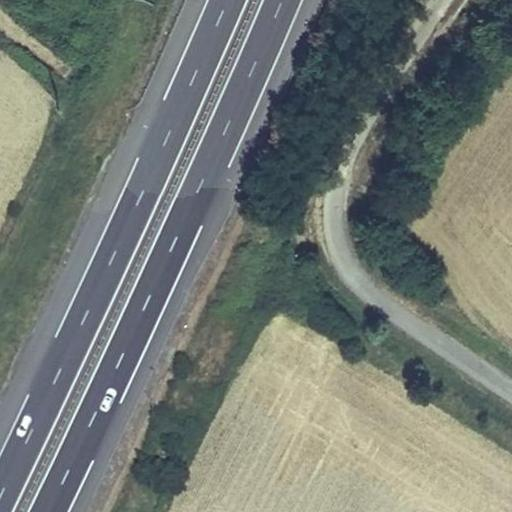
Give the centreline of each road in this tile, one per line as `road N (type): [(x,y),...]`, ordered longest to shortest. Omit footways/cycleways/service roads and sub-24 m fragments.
road 1 (motorway): [(47,511),(282,0)]
road 2 (motorway): [(229,0),(0,497)]
road 3 (unclassified): [(511,393),(387,309),(348,267),(335,235),(340,175),(358,126),(446,0)]
